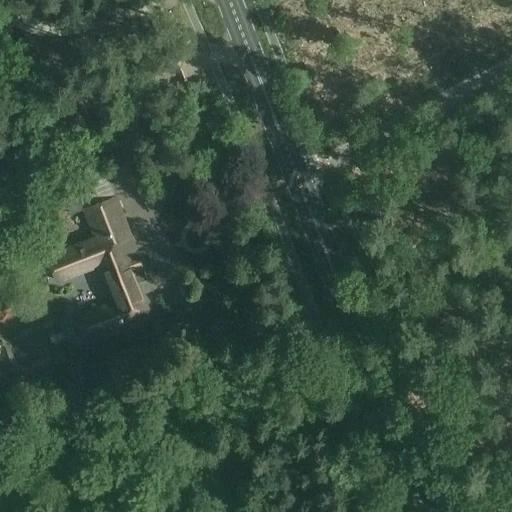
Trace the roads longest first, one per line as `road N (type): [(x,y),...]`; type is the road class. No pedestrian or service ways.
road 1 (primary): [(424,511),(229,0)]
road 2 (track): [(511,66),(297,175)]
